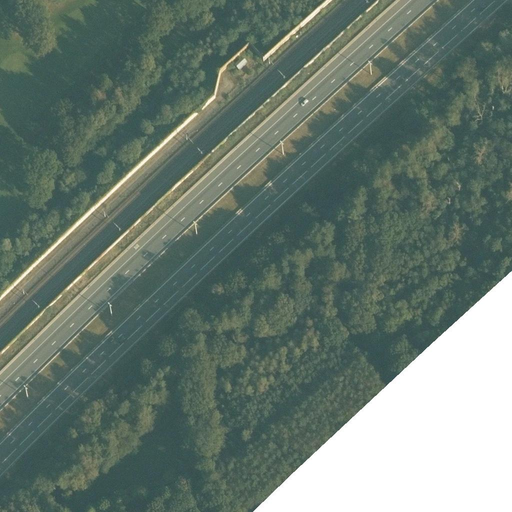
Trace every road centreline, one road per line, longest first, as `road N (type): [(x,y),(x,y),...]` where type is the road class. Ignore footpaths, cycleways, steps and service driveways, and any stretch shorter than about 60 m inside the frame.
road 1 (motorway): [(0,454),(482,0)]
road 2 (motorway): [(423,0),(0,392)]
